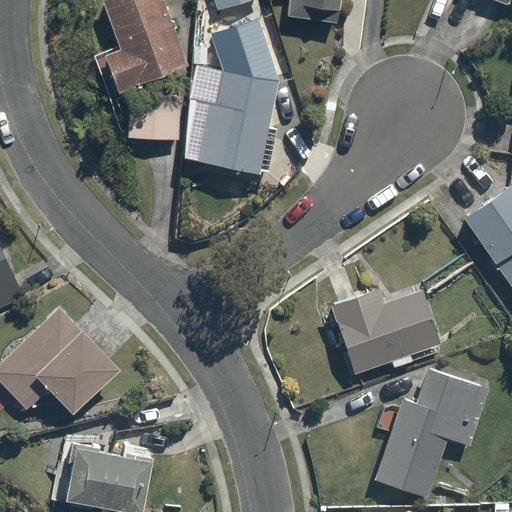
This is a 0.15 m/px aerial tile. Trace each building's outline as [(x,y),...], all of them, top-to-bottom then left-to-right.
[(168,0),(102,0),(119,45),(104,50),(117,85),(189,60),(168,0)] [(342,18),(344,0),(288,0),(288,12),(342,18)] [(217,98),(209,96),(201,136),(209,138),(205,161),(264,173),(283,77),(282,77),(261,15),(212,32),(224,65),(217,98)] [(210,94),(214,58),(192,56),(189,92),(210,94)] [(180,139),(183,92),(132,89),(129,136),(180,139)] [(511,184),(465,220),(511,281),(511,184)] [(0,301),(28,287),(0,233),(0,301)] [(386,283),(333,299),(354,368),(444,341),(428,288),(391,299),(386,283)] [(64,303),(0,362),(0,378),(28,409),(51,388),(72,411),(122,365),(64,303)] [(477,444),(497,384),(426,362),(416,396),(403,392),(376,477),(432,495),(451,436),(477,444)] [(159,457),(77,442),(68,495),(149,510),(159,457)]
